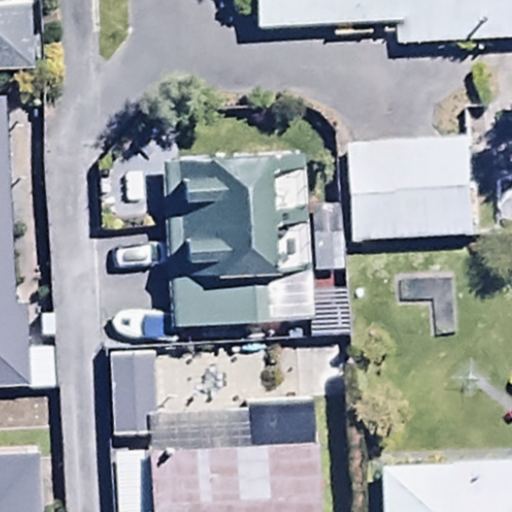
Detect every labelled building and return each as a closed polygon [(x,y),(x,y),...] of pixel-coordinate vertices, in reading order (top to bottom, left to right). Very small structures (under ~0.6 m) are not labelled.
[(511,0),(250,0),(250,36),(397,30),(398,58),(511,53),(511,0)] [(0,84),(27,83),(24,10),(0,11),(0,84)] [(0,395),(51,393),(49,355),(22,356),(19,310),(11,310),(0,106),(0,395)] [(163,238),(169,337),(311,331),(304,158),(176,163),(174,133),(136,134),(97,172),(97,240),(163,238)] [(339,147),(344,252),(474,246),(469,140),(339,147)] [(314,511),(310,408),(241,410),(242,419),(151,422),(149,359),(103,361),(108,511),(314,511)] [(36,511),(34,459),(0,460),(0,511),(36,511)] [(511,511),(511,469),(370,475),(371,511),(511,511)]
